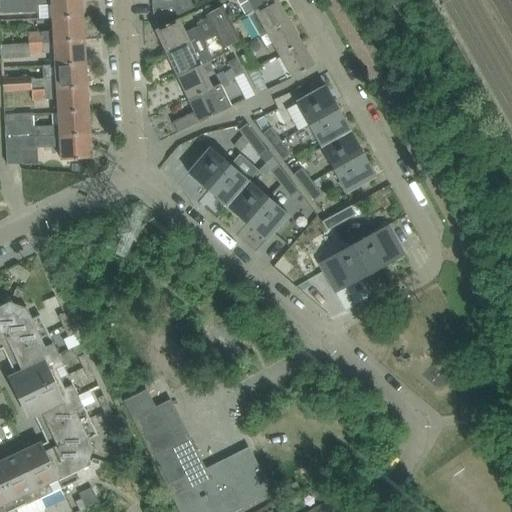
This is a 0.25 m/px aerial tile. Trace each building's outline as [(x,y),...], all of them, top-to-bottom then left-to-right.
[(0,0),(1,15),(40,13),(41,19),(54,18),(83,17),(82,0),(0,0)] [(176,0),(177,4),(178,16),(193,8),(190,0),(176,0)] [(277,0),(236,0),(247,17),(248,16),(277,0)] [(289,21),(277,0),(248,16),(260,37),(289,21)] [(178,16),(177,4),(153,5),(154,17),(178,16)] [(224,7),(213,12),(221,27),(231,22),(224,7)] [(213,31),(221,27),(213,12),(205,16),(213,31)] [(30,43),(85,40),(83,17),(54,18),(55,32),(29,33),(30,43)] [(166,53),(190,42),(202,36),(198,27),(185,33),(179,19),(155,31),(166,53)] [(266,47),(272,44),(279,56),(302,43),(289,21),(260,37),(266,47)] [(231,22),(221,27),(231,46),(241,41),(231,22)] [(213,31),(202,36),(190,42),(166,53),(177,76),(200,65),(212,59),(208,50),(209,50),(205,41),(215,37),(222,50),(231,46),(221,27),(213,31)] [(56,52),(57,66),(86,64),(85,40),(30,43),(1,45),(2,60),(31,58),(31,54),(56,52)] [(292,79),(315,66),(302,43),(279,56),(292,79)] [(241,59),(248,73),(256,69),(249,55),(241,59)] [(235,77),(237,76),(244,73),(237,59),(228,63),(235,77)] [(88,87),(86,64),(57,66),(43,66),(43,80),(32,81),(32,77),(3,79),(4,93),(46,90),(57,89),(88,87)] [(177,76),(187,98),(211,87),(200,65),(177,76)] [(264,84),(256,69),(248,73),(256,87),(264,84)] [(211,87),(187,98),(194,113),(173,123),(178,133),(196,124),(232,107),(221,84),(212,88),(211,87)] [(57,89),(46,90),(4,93),(5,117),(33,115),(32,100),(33,100),(46,99),(57,99),(58,100),(58,113),(89,111),(88,87),(57,89)] [(296,103),(286,109),(298,131),(308,126),(339,109),(327,87),(309,96),(296,103)] [(320,148),(351,131),(339,109),(308,126),(320,148)] [(6,140),(60,136),(90,134),(89,111),(58,113),(59,126),(34,127),(33,127),(33,115),(5,117),(6,140)] [(240,129),(244,134),(234,146),(241,152),(250,142),(258,136),(248,123),(240,129)] [(264,134),(273,147),(281,141),(271,128),(264,134)] [(320,148),(333,171),(363,154),(351,131),(320,148)] [(6,140),(7,165),(22,164),(22,149),(36,148),(60,147),(61,161),(92,159),(90,134),(60,136),(6,140)] [(260,156),(268,150),(258,136),(250,142),(260,156)] [(291,154),(281,141),(273,147),(283,160),(291,154)] [(22,149),(22,164),(37,163),(36,148),(22,149)] [(189,174),(208,191),(230,165),(211,148),(189,174)] [(252,179),(260,170),(240,152),(232,161),(252,179)] [(363,154),(333,171),(345,193),(376,176),(363,154)] [(282,186),(291,180),(278,164),(270,170),(282,186)] [(80,165),(70,165),(70,175),(80,175),(80,165)] [(230,165),(208,191),(227,208),(250,182),(230,165)] [(294,175),(304,188),(311,182),(301,169),(294,175)] [(291,197),(299,191),(291,180),(282,186),(291,197)] [(227,208),(247,224),(269,198),(250,182),(227,208)] [(321,196),(311,182),(304,188),(314,201),(321,196)] [(269,198),(247,224),(266,241),(289,215),(269,198)] [(352,206),(336,214),(341,223),(356,215),(352,206)] [(327,231),(341,223),(336,214),(322,222),(327,231)] [(405,255),(388,226),(365,238),(354,245),(370,274),(405,255)] [(336,293),(370,274),(354,245),(319,264),(336,293)] [(16,288),(13,298),(21,301),(25,291),(16,288)] [(0,350),(3,349),(15,374),(8,377),(29,420),(35,417),(47,442),(42,445),(0,464),(0,511),(12,511),(17,510),(27,505),(40,499),(52,493),(62,489),(81,479),(77,472),(90,466),(89,465),(88,465),(93,451),(94,452),(95,451),(89,439),(97,435),(83,406),(73,385),(64,365),(53,343),(40,315),(32,319),(27,306),(25,307),(26,308),(12,303),(13,302),(12,301),(0,306),(0,350)] [(59,316),(69,338),(75,335),(65,313),(59,316)] [(78,358),(88,379),(94,376),(84,355),(78,358)] [(205,471),(190,440),(171,401),(156,409),(147,391),(126,401),(135,419),(181,511),(231,511),(270,493),(249,450),(205,471)] [(98,399),(108,420),(114,417),(104,396),(98,399)] [(292,496),(301,491),(296,482),(287,487),(292,496)] [(75,502),(80,511),(82,511),(87,510),(82,499),(75,502)] [(348,511),(349,511),(330,501),(310,511),(348,511)]
